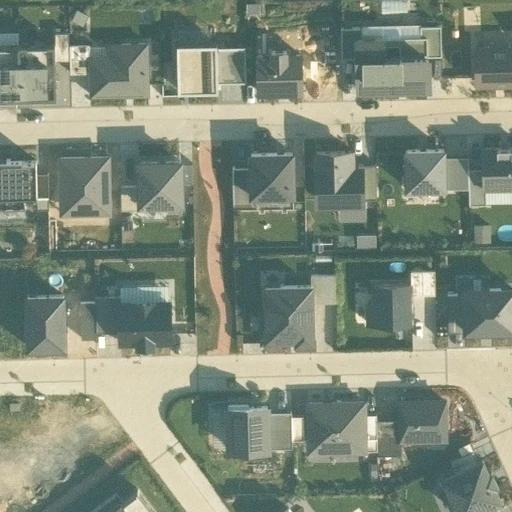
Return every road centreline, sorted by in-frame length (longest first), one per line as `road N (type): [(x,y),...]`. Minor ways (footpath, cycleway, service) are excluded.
road 1 (residential): [(0,127),(511,116)]
road 2 (residential): [(105,373),(483,365)]
road 3 (residential): [(208,511),(105,373)]
